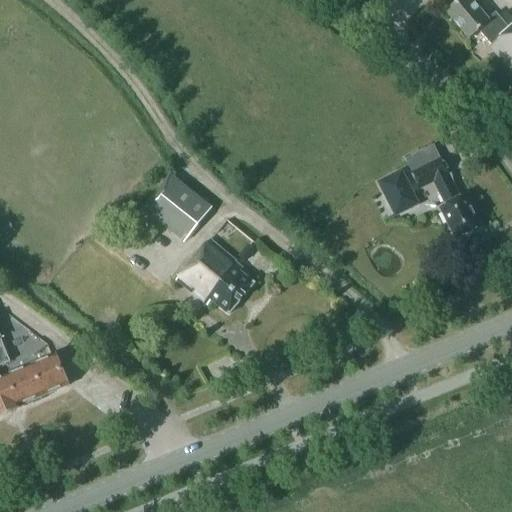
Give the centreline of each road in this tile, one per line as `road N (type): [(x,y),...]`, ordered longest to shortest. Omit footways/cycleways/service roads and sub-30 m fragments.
road 1 (tertiary): [(66,511),(511,325)]
road 2 (track): [(0,269),(174,398),(173,414)]
road 3 (unclassified): [(511,149),(338,0)]
